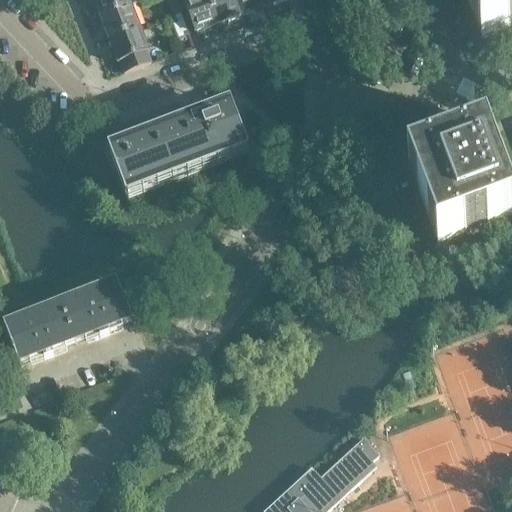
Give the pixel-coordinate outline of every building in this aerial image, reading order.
[(93,0),(101,21),(133,8),(144,4),(142,0),(93,0)] [(169,19),(170,20),(182,16),(176,0),(166,0),(173,18),(169,19)] [(191,0),(184,3),(196,34),(219,26),(209,0),(191,0)] [(209,0),(219,26),(241,17),(234,0),(209,0)] [(234,0),(241,17),(264,9),(260,0),(234,0)] [(260,0),(264,9),(287,0),(286,0),(260,0)] [(511,0),(466,0),(482,40),(511,28),(511,0)] [(101,21),(110,43),(141,31),(133,8),(101,21)] [(182,16),(170,20),(178,42),(184,40),(190,38),(182,16)] [(141,31),(110,43),(119,66),(150,54),(141,31)] [(121,186),(127,199),(128,199),(127,197),(246,151),(247,152),(248,152),(244,140),(243,138),(242,135),(233,112),(231,112),(232,114),(216,120),(214,114),(207,117),(200,119),(202,126),(113,160),(113,159),(111,160),(121,184),(121,186)] [(446,155),(409,169),(438,247),(511,219),(511,206),(487,140),(458,150),(463,141),(469,143),(475,128),(465,123),(458,138),(459,139),(452,153),(446,155)] [(19,367),(20,370),(22,370),(21,368),(44,359),(45,361),(53,358),(53,355),(100,337),(101,339),(109,336),(108,334),(131,325),(132,327),(133,326),(133,324),(128,313),(129,312),(127,308),(126,308),(117,284),(116,285),(116,287),(6,330),(5,328),(4,328),(13,352),(12,352),(14,357),(15,357),(19,367)] [(312,471),(267,511),(331,511),(377,470),(373,466),(380,460),(364,442),(322,481),(312,471)]
